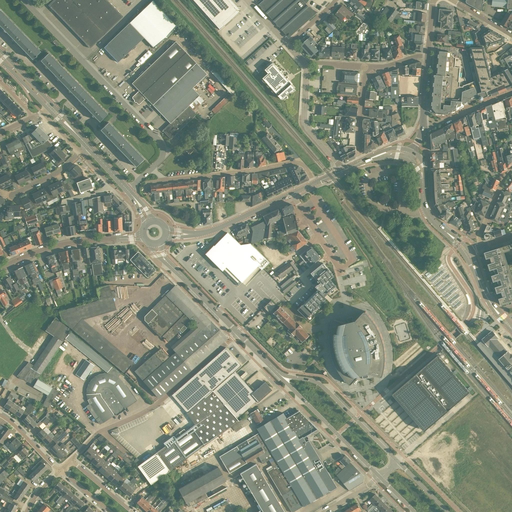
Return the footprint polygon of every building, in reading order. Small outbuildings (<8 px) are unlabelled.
[(123,17),(106,0),(53,0),(48,5),(90,48),(123,17)] [(192,0),(220,30),(224,26),(223,24),(238,10),(228,0),(192,0)] [(263,0),(258,5),(272,20),(277,15),(269,7),(272,4),(268,0),(263,0)] [(268,0),(272,4),(269,7),(277,15),(272,20),(285,36),(291,36),(318,12),(317,12),(309,7),(306,4),(309,0),(268,0)] [(354,0),(351,0),(348,4),(356,11),(361,6),(355,0),(354,0)] [(467,4),(481,12),(483,0),(466,0),(466,2),(467,4)] [(511,0),(492,0),(492,6),(492,7),(507,9),(511,9),(511,0)] [(152,1),(104,48),(118,62),(143,38),(153,48),(176,26),(167,16),(152,1)] [(416,9),(427,10),(427,3),(410,1),(410,4),(409,9),(416,9)] [(381,13),(378,17),(388,26),(391,22),(385,18),(393,8),(391,10),(386,7),(382,13),(381,13)] [(340,8),(335,14),(343,20),(345,17),(348,19),(353,15),(347,10),(345,13),(340,8)] [(372,13),(378,17),(381,13),(376,8),(372,13)] [(398,12),(393,8),(385,18),(391,22),(394,18),(398,12)] [(453,11),(440,10),(439,21),(442,22),(441,28),(451,29),(453,11)] [(359,11),(356,15),(360,19),(363,21),(367,16),(364,14),(363,15),(359,11)] [(419,12),(418,21),(418,22),(425,22),(426,22),(426,13),(419,12)] [(511,12),(511,15),(508,13),(502,23),(511,29),(511,12)] [(0,19),(0,25),(9,35),(17,27),(5,15),(0,19)] [(456,18),(457,21),(460,21),(461,25),(466,25),(464,16),(456,18)] [(418,22),(418,21),(398,20),(398,24),(404,24),(404,23),(418,24),(417,29),(409,28),(409,30),(406,30),(406,32),(424,34),(425,25),(425,22),(418,22)] [(472,32),(473,34),(479,27),(482,25),(477,21),(475,24),(469,20),(466,25),(473,29),(473,28),(476,30),(472,32)] [(357,34),(362,34),(368,26),(363,22),(356,32),(357,34)] [(332,23),(328,27),(332,31),(336,28),(332,23)] [(9,35),(21,47),(28,40),(17,27),(9,35)] [(481,32),(478,34),(482,46),(484,46),(480,36),(480,35),(488,29),(487,28),(482,31),(481,32)] [(490,29),(482,35),(485,46),(488,44),(489,46),(504,41),(504,40),(505,37),(493,31),(490,29)] [(315,42),(308,34),(299,43),(312,57),(318,51),(315,47),(318,45),(317,44),(323,39),(321,37),(315,42)] [(413,34),(413,41),(424,42),(424,35),(413,34)] [(392,50),(395,59),(401,57),(402,56),(400,51),(401,51),(401,50),(404,48),(399,35),(393,37),(396,45),(391,47),(392,50)] [(442,43),(449,43),(449,40),(448,40),(448,36),(438,35),(438,36),(437,36),(437,38),(437,39),(437,42),(442,42),(442,43)] [(464,36),(460,36),(459,44),(456,44),(456,48),(465,49),(465,47),(466,47),(464,36)] [(28,40),(21,47),(32,59),(40,52),(28,40)] [(413,41),(408,41),(408,44),(412,45),(413,44),(414,45),(414,52),(423,52),(423,43),(415,42),(413,42),(413,41)] [(146,98),(163,116),(192,88),(207,74),(175,42),(132,84),(139,91),(132,97),(132,98),(134,100),(134,101),(134,102),(135,103),(136,103),(138,104),(139,104),(146,98)] [(370,59),(370,53),(370,42),(366,42),(362,42),(362,48),(362,53),(362,58),(363,59),(365,59),(370,59)] [(383,51),(384,54),(385,54),(386,58),(388,58),(389,58),(391,58),(392,57),(390,49),(387,50),(385,43),(382,44),(382,45),(382,46),(383,51)] [(351,50),(348,50),(348,58),(349,58),(351,59),(352,58),(356,58),(356,52),(358,52),(358,44),(352,44),(352,48),(351,50)] [(484,47),(470,48),(472,54),(471,54),(471,58),(473,58),(476,72),(472,73),(474,81),(477,92),(478,96),(480,100),(488,96),(489,97),(492,97),(511,87),(511,76),(508,69),(491,76),(486,55),(484,47)] [(142,64),(153,54),(149,50),(138,61),(142,64)] [(434,75),(431,109),(435,114),(445,115),(457,111),(456,110),(463,107),(463,105),(470,102),(469,100),(478,96),(477,92),(474,81),(468,84),(465,78),(460,77),(461,68),(455,67),(456,58),(455,58),(451,54),(451,53),(438,51),(436,75),(434,75)] [(41,61),(52,73),(60,65),(48,53),(41,61)] [(268,73),(263,78),(282,100),(296,88),(273,63),(265,70),(268,73)] [(52,73),(64,85),(72,78),(60,65),(52,73)] [(403,67),(403,77),(411,76),(411,74),(409,74),(408,65),(403,67)] [(398,69),(390,72),(390,75),(391,86),(391,93),(392,99),(399,98),(398,69)] [(217,70),(213,74),(232,94),(236,90),(217,70)] [(342,72),(342,82),(357,83),(358,73),(342,72)] [(390,72),(383,74),(386,84),(387,84),(388,87),(391,86),(390,75),(390,72)] [(372,79),(378,91),(385,88),(379,76),(372,79)] [(64,85),(76,97),(84,90),(72,78),(64,85)] [(338,82),(337,89),(357,91),(357,84),(338,82)] [(192,88),(163,116),(170,123),(162,131),(171,139),(197,114),(189,106),(199,95),(192,88)] [(357,91),(337,89),(337,95),(356,97),(357,91)] [(76,97),(88,110),(96,102),(84,90),(76,97)] [(366,99),(373,100),(376,100),(377,93),(374,92),(367,91),(366,99)] [(228,94),(212,110),(216,114),(232,98),(228,94)] [(7,97),(2,102),(7,107),(12,102),(7,97)] [(402,99),(402,107),(410,106),(410,107),(418,107),(418,97),(409,97),(402,98),(402,99)] [(365,107),(372,108),(373,100),(366,99),(365,107)] [(385,109),(392,110),(392,107),(386,106),(386,101),(391,101),(391,99),(386,99),(383,99),(383,101),(383,108),(385,109)] [(497,131),(498,130),(505,129),(505,131),(509,130),(508,128),(504,109),(505,109),(502,100),(497,102),(492,105),(497,131)] [(11,112),(17,107),(12,102),(7,107),(11,112)] [(96,102),(88,110),(99,122),(107,114),(96,102)] [(492,105),(486,107),(486,108),(491,130),(490,130),(491,132),(497,131),(492,105)] [(16,117),(22,112),(17,107),(11,112),(16,117)] [(345,116),(356,117),(357,117),(358,108),(346,107),(345,114),(339,114),(339,117),(345,117),(345,116)] [(480,110),(485,131),(488,131),(490,130),(491,130),(486,108),(486,107),(480,110)] [(388,110),(370,109),(369,117),(376,117),(376,118),(387,119),(388,110)] [(475,112),(481,139),(481,138),(483,145),(486,145),(486,146),(488,145),(480,110),(475,112)] [(474,140),(481,139),(475,112),(467,116),(470,127),(472,130),(474,139),(474,140)] [(392,115),(392,125),(398,138),(406,134),(402,125),(399,127),(397,120),(401,119),(398,113),(392,115)] [(466,136),(467,145),(468,147),(470,152),(472,151),(471,147),(474,146),(471,139),(472,138),(471,135),(465,117),(461,119),(466,136)] [(334,128),(333,138),(341,139),(342,128),(342,126),(342,123),(341,123),(342,122),(339,122),(339,120),(336,119),(335,119),(334,128)] [(466,141),(467,145),(466,136),(461,119),(453,123),(456,134),(457,140),(460,139),(463,138),(464,138),(464,141),(466,141)] [(269,129),(272,126),(266,120),(263,123),(269,129)] [(382,122),(372,121),(373,125),(373,130),(373,141),(375,140),(374,138),(373,136),(376,135),(381,146),(389,142),(382,126),(382,122)] [(386,122),(382,122),(382,126),(389,142),(398,138),(392,125),(391,123),(387,125),(386,122)] [(452,124),(444,128),(445,134),(445,140),(447,143),(447,142),(446,140),(448,139),(450,148),(451,147),(454,147),(455,147),(454,138),(456,138),(455,130),(452,124)] [(342,126),(342,128),(346,128),(345,133),(349,134),(349,132),(354,133),(354,132),(355,132),(355,130),(355,129),(355,126),(350,126),(349,127),(346,126),(342,126)] [(47,140),(49,138),(38,127),(32,133),(22,138),(32,158),(47,150),(52,145),(47,140)] [(111,142),(135,167),(150,152),(125,128),(111,142)] [(431,154),(431,161),(450,160),(450,159),(448,159),(447,143),(445,140),(445,134),(444,128),(431,134),(429,136),(430,150),(441,148),(440,145),(444,143),(443,144),(443,145),(443,146),(443,149),(442,149),(443,152),(439,153),(432,153),(431,154)] [(373,130),(363,129),(363,130),(362,152),(364,153),(376,148),(373,141),(373,130)] [(262,138),(268,145),(274,140),(268,133),(262,138)] [(221,136),(220,141),(222,141),(222,145),(228,145),(229,136),(223,135),(223,136),(221,136)] [(241,148),(238,147),(236,147),(237,135),(230,135),(229,148),(236,149),(238,151),(237,170),(243,169),(244,151),(241,151),(241,148)] [(12,142),(18,156),(21,155),(19,152),(23,150),(21,146),(18,139),(12,142)] [(274,140),(268,145),(273,152),(280,147),(274,140)] [(18,158),(19,158),(18,156),(12,142),(6,145),(11,156),(15,154),(16,157),(17,157),(18,158)] [(343,147),(345,147),(343,143),(336,147),(338,150),(341,149),(344,155),(341,156),(341,157),(340,158),(341,160),(343,160),(344,163),(346,163),(351,161),(347,153),(346,154),(343,147)] [(345,147),(343,147),(346,154),(347,153),(351,161),(355,158),(356,157),(356,150),(356,146),(347,146),(346,146),(345,147)] [(51,156),(54,158),(61,151),(57,147),(53,151),(51,149),(45,154),(49,158),(51,156)] [(186,148),(174,163),(176,164),(178,162),(183,166),(193,153),(186,148)] [(507,171),(502,149),(498,150),(501,162),(498,163),(501,173),(507,171)] [(61,151),(54,158),(56,161),(54,163),(58,167),(63,162),(61,160),(66,156),(61,151)] [(255,153),(256,154),(255,154),(258,166),(266,165),(264,154),(262,155),(261,152),(258,153),(258,151),(256,152),(255,153)] [(217,152),(215,169),(224,170),(225,153),(217,152)] [(245,159),(245,168),(252,167),(253,160),(251,160),(251,157),(253,157),(253,152),(247,152),(247,160),(245,159)] [(280,152),(273,154),(275,163),(282,161),(280,153),(280,152)] [(491,161),(494,172),(499,171),(496,159),(495,152),(491,153),(492,160),(491,161)] [(42,163),(37,165),(41,174),(47,171),(44,166),(47,165),(43,157),(40,158),(42,163)] [(450,160),(431,161),(431,168),(440,168),(440,163),(446,162),(450,162),(450,160)] [(30,166),(28,167),(30,173),(33,171),(34,173),(35,176),(41,174),(37,165),(36,163),(30,166)] [(72,169),(71,169),(69,171),(70,172),(69,172),(72,175),(70,177),(75,182),(85,179),(82,173),(81,173),(80,172),(82,170),(77,165),(72,169)] [(299,173),(298,171),(301,170),(300,167),(299,168),(298,166),(289,168),(294,177),(297,185),(303,182),(300,175),(299,173)] [(26,171),(21,173),(25,182),(30,179),(28,174),(30,173),(28,167),(25,168),(26,171)] [(4,173),(1,174),(2,177),(7,186),(13,184),(11,180),(10,178),(12,177),(11,175),(9,170),(4,173)] [(300,173),(299,173),(300,175),(303,182),(308,180),(304,171),(300,172),(300,173)] [(11,175),(12,177),(14,181),(17,179),(19,184),(25,182),(21,173),(15,176),(14,174),(11,175)] [(245,185),(251,186),(251,181),(249,181),(249,174),(242,175),(242,183),(245,183),(245,185)] [(226,181),(226,185),(228,185),(229,190),(239,189),(239,184),(238,184),(238,182),(235,182),(235,184),(234,184),(233,176),(227,177),(227,181),(226,181)] [(493,179),(492,182),(489,181),(486,176),(484,178),(490,186),(491,187),(495,191),(499,182),(493,179)] [(89,178),(84,180),(77,183),(80,193),(93,188),(89,178)] [(289,178),(284,180),(288,188),(293,186),(289,178)] [(284,180),(279,183),(283,190),(288,188),(284,180)] [(60,181),(54,184),(59,193),(64,191),(65,192),(68,191),(65,185),(62,186),(60,183),(60,181)] [(279,183),(274,185),(278,193),(283,190),(279,183)] [(51,192),(48,193),(53,203),(52,200),(57,198),(55,195),(59,193),(54,184),(48,187),(51,192)] [(68,184),(65,185),(68,191),(71,197),(74,196),(71,189),(70,189),(68,184)] [(273,195),(268,184),(268,185),(269,187),(264,189),(268,197),(273,195)] [(270,184),(268,184),(273,195),(278,193),(274,185),(272,186),(270,184)] [(155,202),(157,202),(155,185),(150,186),(150,188),(147,188),(148,194),(151,193),(154,193),(155,202)] [(481,191),(483,192),(482,195),(491,199),(493,196),(494,193),(490,191),(491,189),(483,185),(481,191)] [(43,189),(38,192),(42,201),(46,200),(47,202),(48,205),(53,203),(48,193),(46,194),(43,189)] [(502,191),(499,197),(508,200),(508,198),(511,199),(511,196),(505,191),(504,192),(502,191)] [(35,200),(32,201),(36,208),(40,205),(39,203),(42,201),(38,192),(32,195),(35,200)] [(260,192),(255,195),(256,199),(256,200),(254,201),(255,204),(262,201),(262,200),(260,192)] [(111,202),(110,195),(108,196),(108,195),(103,196),(104,203),(106,203),(107,207),(111,207),(110,202),(111,202)] [(111,202),(116,208),(121,202),(113,195),(110,195),(111,202)] [(92,198),(93,214),(103,214),(102,196),(92,198)] [(233,196),(228,196),(228,203),(231,203),(230,211),(238,211),(239,200),(233,200),(233,196)] [(36,208),(32,201),(30,202),(27,197),(21,200),(26,209),(29,208),(31,210),(36,208)] [(499,197),(497,202),(505,206),(507,203),(509,204),(511,205),(510,207),(511,207),(511,202),(508,200),(499,197)] [(434,205),(435,206),(442,204),(445,203),(445,201),(447,201),(447,200),(451,200),(451,198),(449,198),(433,200),(434,205)] [(490,204),(485,202),(486,200),(481,198),(481,200),(480,200),(479,202),(476,201),(474,205),(487,210),(490,204)] [(72,208),(73,215),(73,216),(76,215),(80,215),(86,214),(84,201),(72,203),(72,208)] [(440,215),(443,213),(443,212),(445,210),(456,204),(454,201),(445,203),(442,204),(435,206),(440,215)] [(121,202),(116,208),(117,208),(114,212),(116,215),(120,211),(121,213),(127,207),(121,202)] [(497,202),(494,208),(503,212),(503,211),(504,208),(507,209),(507,210),(508,211),(508,212),(510,213),(511,208),(511,207),(510,207),(510,208),(505,206),(497,202)] [(291,204),(290,204),(280,208),(283,216),(293,212),(294,210),(291,204)] [(443,213),(440,215),(446,220),(449,221),(452,216),(450,214),(457,207),(456,204),(445,210),(443,212),(443,213)] [(474,205),(471,207),(477,217),(479,216),(480,215),(484,217),(487,210),(474,205)] [(14,216),(13,206),(7,206),(7,215),(5,215),(5,220),(14,220),(14,216)] [(460,219),(460,220),(463,219),(468,232),(472,230),(465,212),(464,213),(462,206),(457,208),(460,219)] [(494,208),(492,214),(500,217),(502,214),(504,215),(504,216),(506,216),(505,218),(507,219),(508,217),(510,213),(508,212),(507,213),(503,211),(503,212),(494,208)] [(278,209),(273,212),(277,220),(278,220),(279,223),(281,221),(280,219),(282,218),(278,209)] [(203,215),(201,215),(202,224),(203,225),(211,224),(210,212),(210,210),(203,211),(203,213),(203,215)] [(470,211),(465,212),(472,230),(476,229),(470,211)] [(273,212),(268,214),(272,223),(273,222),(277,220),(273,212)] [(123,213),(122,214),(118,216),(113,216),(114,231),(122,231),(121,222),(123,222),(123,213)] [(25,218),(27,224),(37,221),(35,214),(25,218)] [(272,223),(268,214),(263,216),(267,225),(264,238),(275,237),(275,232),(272,232),(272,227),(272,223)] [(500,217),(492,214),(489,219),(498,223),(499,220),(502,221),(506,223),(507,219),(505,218),(505,219),(500,217)] [(73,216),(73,215),(70,216),(70,217),(66,217),(67,227),(65,227),(66,236),(76,234),(74,226),(72,226),(71,221),(74,220),(73,216)] [(80,215),(76,215),(77,225),(78,225),(79,230),(80,231),(82,231),(83,230),(83,229),(87,229),(86,221),(81,221),(80,215)] [(283,218),(286,234),(287,235),(290,234),(289,233),(298,230),(294,215),(283,218)] [(460,220),(460,219),(453,215),(449,222),(456,226),(458,225),(461,221),(460,220)] [(92,232),(102,232),(101,219),(98,219),(98,222),(94,222),(94,228),(92,228),(92,232)] [(104,225),(104,232),(112,232),(111,219),(106,219),(106,225),(104,225)] [(251,242),(247,244),(248,245),(263,239),(266,225),(264,221),(251,227),(253,231),(251,242)] [(52,222),(50,223),(53,234),(60,232),(58,224),(53,225),(52,222)] [(53,234),(50,223),(48,223),(49,227),(44,228),(47,236),(53,234)] [(246,224),(240,227),(244,235),(249,233),(248,231),(249,230),(246,224)] [(495,236),(494,232),(490,230),(491,227),(487,225),(483,234),(484,235),(484,237),(486,239),(488,240),(490,238),(495,236)] [(244,235),(240,227),(234,230),(236,236),(237,235),(239,238),(244,235)] [(32,233),(36,245),(43,243),(39,230),(32,233)] [(287,235),(286,234),(282,237),(285,241),(289,247),(289,248),(292,253),(296,250),(307,242),(298,231),(290,234),(287,235)] [(263,268),(267,264),(248,246),(238,247),(226,235),(210,250),(207,253),(217,261),(213,265),(219,271),(224,268),(239,284),(257,267),(261,270),(263,268)] [(28,238),(21,240),(22,243),(25,250),(31,247),(31,246),(29,240),(28,240),(28,238)] [(22,243),(16,245),(19,252),(25,250),(22,243)] [(511,243),(510,244),(509,248),(509,249),(510,248),(511,251),(511,253),(511,263),(511,264),(509,264),(508,265),(504,253),(503,250),(505,250),(504,246),(497,248),(484,252),(500,303),(501,305),(501,304),(511,301),(511,243)] [(16,245),(10,248),(13,255),(19,252),(16,245)] [(91,264),(93,276),(102,274),(99,247),(89,248),(91,264)] [(305,252),(300,256),(309,267),(314,263),(319,259),(320,258),(311,247),(310,247),(304,251),(305,252)] [(87,265),(91,264),(89,248),(83,249),(84,258),(86,257),(87,265)] [(80,249),(75,250),(78,271),(82,270),(85,270),(84,264),(84,262),(82,263),(80,263),(80,260),(81,260),(80,249)] [(75,250),(70,250),(71,261),(73,261),(74,269),(72,270),(73,276),(79,275),(78,271),(75,250)] [(62,252),(57,253),(60,264),(62,263),(64,276),(67,275),(67,273),(66,269),(62,252)] [(129,265),(132,268),(137,264),(137,263),(143,257),(138,252),(131,259),(133,261),(129,265)] [(54,254),(45,257),(48,264),(49,264),(53,273),(60,271),(54,254)] [(137,264),(132,268),(136,271),(139,268),(147,276),(154,269),(143,257),(137,263),(137,264)] [(33,262),(28,264),(35,278),(36,281),(40,280),(37,274),(39,273),(37,270),(33,262)] [(288,272),(292,269),(288,263),(282,267),(285,271),(287,270),(288,272)] [(301,305),(297,310),(298,311),(300,313),(302,315),(305,318),(306,319),(326,299),(322,295),(325,292),(326,293),(329,291),(329,290),(331,288),(332,289),(335,286),(329,279),(331,278),(328,274),(330,272),(324,265),(322,263),(309,273),(310,274),(317,282),(318,283),(314,286),(317,289),(318,290),(303,306),(301,305)] [(28,264),(24,266),(27,275),(29,274),(32,280),(35,278),(28,264)] [(22,267),(18,269),(24,283),(27,282),(25,276),(27,276),(22,267)] [(280,278),(288,272),(287,270),(285,271),(282,267),(276,272),(280,278)] [(24,283),(18,269),(13,271),(17,281),(18,283),(20,285),(24,283)] [(8,290),(11,288),(13,292),(19,289),(16,283),(13,285),(9,277),(3,281),(8,290)] [(59,278),(52,280),(55,288),(55,290),(56,293),(57,293),(57,295),(60,294),(61,293),(59,289),(62,288),(59,278)] [(20,288),(23,292),(24,292),(25,294),(27,292),(28,292),(30,291),(28,288),(27,288),(26,287),(25,288),(22,285),(20,287),(20,288)] [(77,317),(115,306),(109,285),(96,288),(99,300),(59,312),(62,322),(62,321),(125,374),(132,366),(79,321),(77,317)] [(144,320),(148,324),(161,337),(162,336),(168,342),(180,330),(182,332),(193,322),(196,325),(171,347),(176,352),(169,358),(163,350),(137,373),(159,398),(227,339),(227,338),(175,286),(145,316),(144,317),(144,320)] [(26,296),(23,292),(11,301),(15,307),(22,302),(21,300),(26,296)] [(271,300),(264,307),(269,313),(276,305),(271,300)] [(280,307),(273,313),(279,319),(282,322),(288,316),(289,315),(280,307)] [(383,375),(384,373),(385,370),(385,368),(385,364),(386,362),(386,360),(386,357),(386,355),(386,352),(385,348),(384,344),(383,341),(382,337),(381,333),(378,328),(377,325),(375,322),(371,317),(367,312),(366,312),(366,311),(365,311),(364,311),(362,314),(355,321),(353,321),(353,320),(353,319),(352,317),(349,318),(347,318),(347,320),(348,322),(348,323),(346,323),(334,320),(333,320),(332,320),(331,321),(330,325),(330,329),(329,333),(329,338),(329,341),(330,346),(330,347),(331,351),(331,354),(331,355),(332,357),(333,361),(335,365),(337,368),(339,372),(341,375),(344,379),(348,383),(349,384),(350,385),(351,385),(351,384),(360,375),(362,375),(362,377),(363,379),(366,378),(368,378),(368,376),(367,374),(367,373),(369,373),(381,377),(382,376),(383,376),(383,375)] [(295,334),(302,342),(308,336),(308,335),(301,328),(296,322),(295,323),(288,316),(282,322),(289,329),(286,332),(292,337),(295,334)] [(146,340),(147,337),(136,329),(130,337),(150,352),(154,346),(146,340)] [(507,368),(511,373),(511,355),(511,354),(510,354),(508,351),(507,352),(496,339),(497,338),(493,333),(492,331),(482,339),(488,346),(488,345),(499,358),(499,359),(507,368)] [(95,376),(91,380),(88,384),(86,389),(86,395),(87,400),(89,404),(86,406),(95,420),(96,420),(100,425),(102,423),(103,423),(115,414),(116,416),(125,409),(124,408),(136,400),(122,381),(119,378),(118,377),(121,373),(112,366),(70,332),(65,338),(103,369),(101,371),(104,373),(99,374),(95,376)] [(488,346),(482,339),(477,345),(511,385),(511,373),(507,368),(499,359),(499,358),(488,345),(488,346)] [(172,395),(186,412),(240,364),(226,347),(172,395)] [(444,414),(445,413),(448,411),(452,408),(469,392),(470,392),(469,392),(467,389),(455,375),(453,372),(451,371),(438,355),(420,371),(416,374),(393,394),(394,395),(394,396),(396,397),(397,399),(405,409),(406,409),(406,410),(422,428),(423,430),(424,431),(425,431),(434,423),(438,419),(444,414)] [(75,374),(84,380),(94,366),(86,360),(75,374)] [(240,364),(186,412),(187,413),(195,425),(186,431),(184,429),(175,435),(177,437),(156,453),(169,471),(187,458),(239,421),(236,418),(259,399),(260,399),(271,389),(265,382),(253,392),(240,377),(235,372),(234,373),(234,372),(241,365),(240,364)] [(247,371),(241,375),(245,381),(250,377),(247,371)] [(8,381),(2,378),(0,381),(0,384),(4,387),(8,381)] [(19,395),(11,391),(9,395),(12,397),(16,400),(19,395)] [(25,409),(27,412),(35,402),(28,399),(27,401),(30,403),(25,409)] [(4,406),(9,410),(14,403),(9,400),(4,406)] [(44,402),(42,406),(48,409),(50,404),(45,401),(44,402)] [(35,402),(27,412),(29,414),(31,412),(31,413),(35,408),(32,406),(35,402)] [(9,410),(15,413),(21,405),(18,403),(17,405),(14,403),(9,410)] [(21,405),(15,413),(20,417),(24,410),(21,408),(23,406),(21,405)] [(257,410),(249,414),(250,416),(251,415),(257,424),(263,420),(257,410)] [(258,456),(262,464),(274,457),(275,460),(270,463),(273,468),(267,471),(291,511),(293,511),(335,488),(307,441),(307,434),(317,429),(299,411),(286,418),(283,413),(257,428),(259,433),(219,457),(229,473),(258,456)] [(23,420),(27,425),(34,418),(35,416),(34,415),(31,417),(28,415),(23,420)] [(34,418),(27,425),(31,430),(37,424),(34,421),(37,418),(35,416),(34,418)] [(171,423),(162,427),(165,434),(174,429),(171,423)] [(0,441),(2,443),(11,431),(5,426),(1,432),(0,430),(0,441)] [(37,434),(42,439),(49,432),(46,429),(43,431),(42,429),(37,434)] [(55,435),(58,438),(65,431),(64,432),(62,430),(59,431),(55,435)] [(65,431),(58,438),(60,441),(68,434),(65,431)] [(49,432),(42,439),(47,444),(52,440),(51,439),(54,437),(49,432)] [(70,440),(75,444),(78,448),(81,445),(78,442),(73,437),(70,440)] [(21,444),(15,438),(9,444),(7,442),(2,446),(6,450),(8,448),(12,452),(21,444)] [(51,449),(56,454),(65,445),(63,443),(59,447),(56,444),(51,449)] [(84,454),(88,457),(95,450),(92,448),(95,445),(93,443),(84,454)] [(65,445),(56,454),(61,459),(66,454),(68,451),(65,449),(67,447),(65,445)] [(15,454),(21,460),(28,453),(23,448),(19,452),(18,451),(15,454)] [(88,457),(92,461),(98,453),(95,450),(88,457)] [(91,462),(95,465),(104,456),(103,456),(102,458),(100,456),(102,454),(100,452),(98,453),(92,461),(91,462)] [(340,460),(339,462),(341,464),(339,466),(342,469),(350,461),(345,455),(340,460)] [(95,465),(99,469),(106,461),(104,460),(106,458),(104,456),(95,465)] [(40,460),(36,465),(43,472),(48,468),(40,460)] [(98,470),(103,474),(111,464),(109,466),(107,464),(109,462),(107,460),(106,461),(99,469),(98,470)] [(350,463),(337,476),(349,491),(363,482),(363,476),(350,463)] [(103,474),(107,477),(115,468),(111,464),(103,474)] [(251,492),(258,504),(256,506),(259,510),(256,511),(284,511),(255,464),(240,473),(250,490),(246,492),(248,494),(251,492)] [(33,471),(38,477),(43,472),(36,465),(31,469),(33,471)] [(16,470),(25,476),(27,473),(23,469),(22,470),(19,467),(16,470)] [(186,502),(188,507),(190,505),(191,506),(207,497),(205,492),(226,481),(218,467),(178,489),(186,502)] [(107,477),(111,481),(117,473),(119,471),(115,468),(107,477)] [(38,477),(33,471),(28,475),(34,481),(38,477)] [(117,473),(111,481),(115,484),(119,480),(121,482),(125,477),(122,476),(121,477),(117,473)] [(119,488),(124,492),(135,479),(133,477),(127,485),(124,482),(119,488)] [(135,479),(124,492),(129,496),(134,491),(131,488),(132,488),(131,487),(137,481),(135,479)] [(24,481),(20,486),(27,491),(30,486),(24,481)] [(59,482),(54,488),(55,489),(56,490),(56,489),(59,491),(64,486),(59,482)] [(14,490),(23,496),(27,491),(20,486),(16,491),(14,490)] [(62,495),(56,502),(58,503),(69,490),(67,489),(64,486),(59,491),(62,494),(62,495)] [(0,494),(7,498),(9,495),(8,494),(9,492),(5,490),(0,487),(0,494)] [(23,496),(14,490),(12,492),(15,494),(13,497),(19,502),(23,496)] [(66,497),(69,500),(74,495),(69,490),(58,503),(60,505),(66,498),(66,497)] [(142,498),(137,503),(142,507),(147,501),(149,499),(153,495),(151,493),(147,498),(145,500),(144,500),(142,498)] [(0,494),(0,498),(5,501),(5,502),(6,503),(4,507),(7,508),(14,511),(17,507),(16,506),(18,504),(7,498),(0,494)] [(159,498),(166,505),(171,500),(164,494),(159,498)] [(373,503),(368,508),(369,509),(370,510),(373,507),(372,507),(380,499),(375,494),(370,499),(373,501),(372,502),(373,503)] [(66,510),(68,511),(79,499),(74,495),(69,500),(72,502),(71,503),(72,504),(70,506),(70,505),(66,510)] [(79,499),(68,511),(67,511),(70,511),(73,509),(74,509),(76,506),(79,508),(84,503),(79,499)] [(380,499),(372,507),(373,507),(374,509),(374,508),(376,507),(377,506),(379,508),(384,503),(380,499)] [(147,501),(142,507),(147,511),(151,506),(148,504),(149,503),(148,502),(147,501)] [(151,506),(147,511),(154,511),(163,503),(161,502),(155,508),(154,509),(151,506)] [(154,511),(158,511),(161,510),(165,505),(163,503),(154,511)] [(381,511),(384,511),(389,508),(384,503),(379,508),(382,510),(381,511)]
